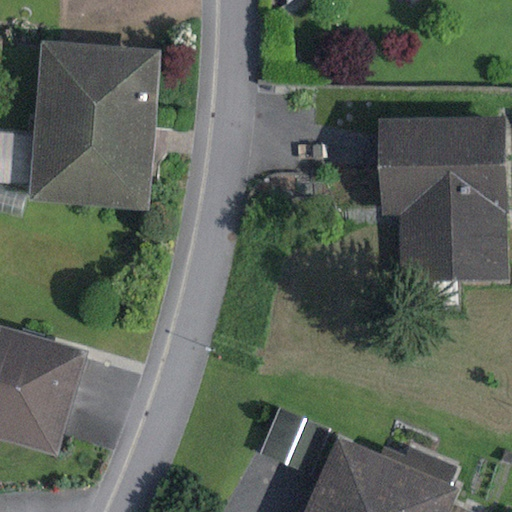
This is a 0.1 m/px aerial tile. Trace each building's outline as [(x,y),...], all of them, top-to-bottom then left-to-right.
[(168,206),(180,49),(62,39),(49,197),(168,206)] [(419,274),(511,274),(511,126),(405,125),(405,211),(419,211),(419,274)] [(41,191),(2,177),(0,182),(0,203),(32,215),(41,191)] [(106,350),(0,319),(0,423),(79,446),(106,350)] [(345,424),(294,406),(279,447),(331,465),(345,424)] [(464,511),(476,485),(357,434),(323,511),(464,511)]
